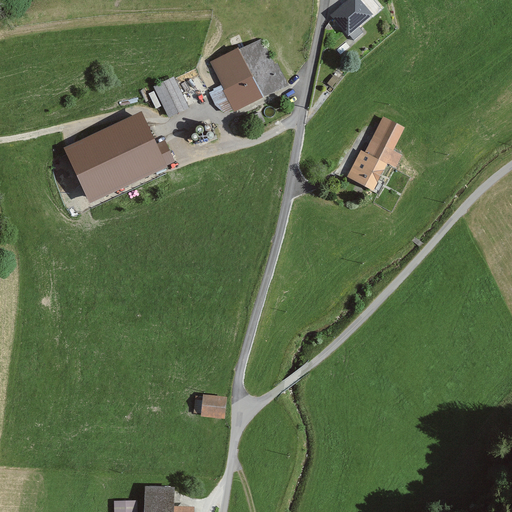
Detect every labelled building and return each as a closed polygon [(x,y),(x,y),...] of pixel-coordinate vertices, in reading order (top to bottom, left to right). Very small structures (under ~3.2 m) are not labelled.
[(359,0),(350,0),(332,15),(350,37),(374,17),(359,0)] [(286,86),(263,44),(210,72),(233,115),(286,86)] [(171,81),(153,92),(169,121),(187,110),(171,81)] [(57,147),(82,201),(158,166),(133,112),(57,147)] [(404,134),(381,123),(365,153),(359,150),(346,177),(376,191),(404,134)] [(167,169),(176,164),(166,145),(157,149),(167,169)] [(223,420),(224,395),(198,395),(198,420),(223,420)] [(173,488),(141,489),(141,511),(193,511),(193,508),(173,508),(173,488)] [(114,497),(114,511),(138,511),(138,497),(114,497)]
